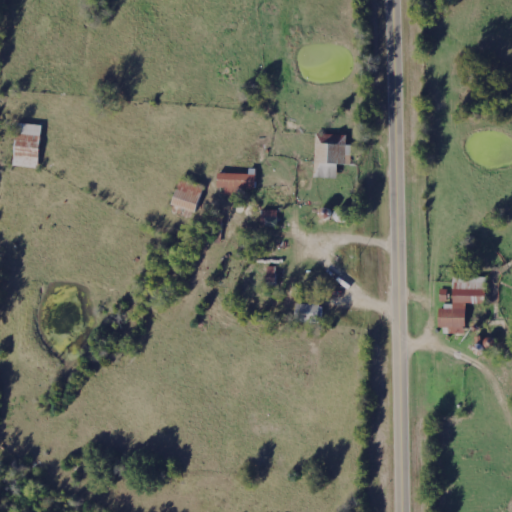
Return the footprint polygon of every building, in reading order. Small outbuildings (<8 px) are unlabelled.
[(11,167),(35,169),(40,126),(16,123),(11,167)] [(350,166),(351,146),(345,146),(345,136),(336,136),(336,145),(315,145),(315,178),(335,178),(335,165),(350,166)] [(216,189),(223,189),(223,196),(237,196),(237,189),(254,190),(254,170),(247,169),(247,175),(216,174),(216,189)] [(192,214),(202,189),(179,179),(169,204),(192,214)] [(486,278),(453,278),(452,307),(437,307),(437,328),(447,328),(447,334),(464,334),(465,304),(477,304),(477,297),(485,297),(486,278)] [(294,323),(320,324),(321,306),(295,305),(294,323)]
